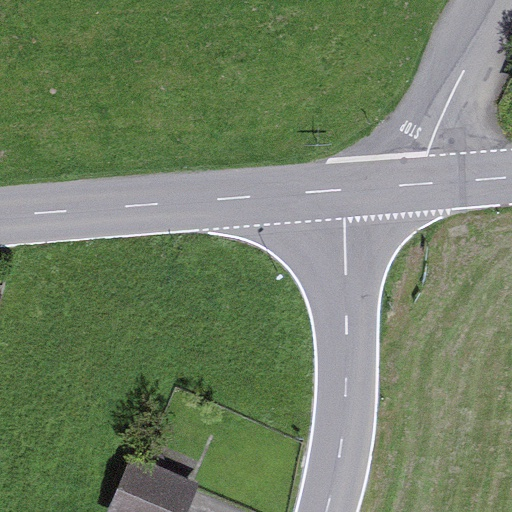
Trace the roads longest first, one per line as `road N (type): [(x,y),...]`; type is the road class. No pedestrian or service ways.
road 1 (secondary): [(0,210),(346,189)]
road 2 (tertiary): [(346,189),(350,344),(327,511)]
road 3 (unclassified): [(504,0),(414,184)]
